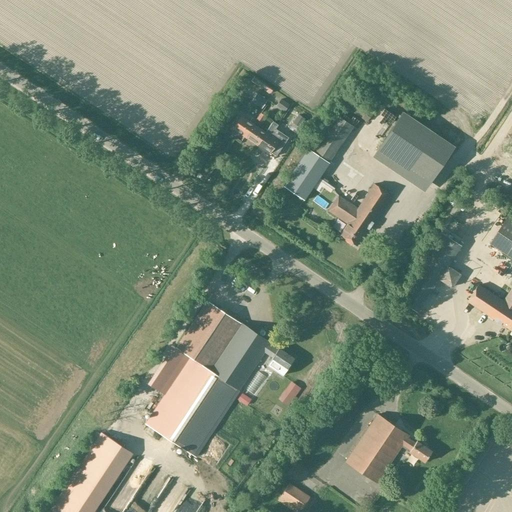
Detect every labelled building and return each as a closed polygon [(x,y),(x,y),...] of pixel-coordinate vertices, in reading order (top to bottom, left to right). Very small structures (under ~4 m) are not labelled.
[(380,49),(374,55),(380,60),(385,54),(380,49)] [(367,122),(373,113),(349,97),(343,106),(367,122)] [(309,148),(329,161),(353,126),(333,112),(309,148)] [(402,112),(378,147),(430,183),(454,147),(402,112)] [(262,122),(266,116),(261,113),(256,119),(262,122)] [(253,124),(246,119),(241,116),(232,129),(244,137),(253,124)] [(278,141),(270,136),(273,131),(281,136),(285,130),(273,122),(265,133),(257,146),(269,154),(278,141)] [(257,146),(265,133),(253,124),(244,137),(257,146)] [(308,149),(282,187),(303,202),(329,163),(330,163),(308,149)] [(372,222),(391,195),(374,184),(357,209),(339,196),(328,211),(347,224),(340,235),(356,246),(368,229),(368,230),(373,223),(372,222)] [(327,203),(334,195),(323,186),(316,194),(327,203)] [(494,220),(498,214),(486,205),(482,210),(494,220)] [(339,231),(343,222),(336,219),(332,229),(339,231)] [(511,221),(507,219),(490,244),(511,258),(511,221)] [(468,226),(463,227),(464,242),(470,242),(470,237),(480,236),(481,242),(488,242),(487,231),(469,232),(468,226)] [(438,279),(450,287),(459,274),(447,266),(460,245),(443,234),(440,232),(396,299),(400,301),(417,312),(438,279)] [(511,289),(504,301),(479,285),(468,302),(511,330),(511,289)] [(145,423),(157,431),(195,456),(239,390),(239,389),(264,352),(270,342),(207,301),(176,348),(189,356),(170,385),(164,394),(145,423)] [(270,342),(264,352),(272,357),(271,359),(267,365),(282,375),(294,358),(270,342)] [(160,378),(154,387),(153,387),(164,394),(170,385),(160,378)] [(114,424),(118,411),(110,409),(106,422),(114,424)] [(376,483),(401,447),(424,462),(432,451),(416,441),(415,443),(407,438),(408,436),(377,415),(345,462),(376,483)] [(101,433),(49,511),(82,511),(124,449),(101,433)] [(312,499),(309,497),(289,484),(278,501),(295,511),(299,511),(303,507),(305,509),(312,499)]
